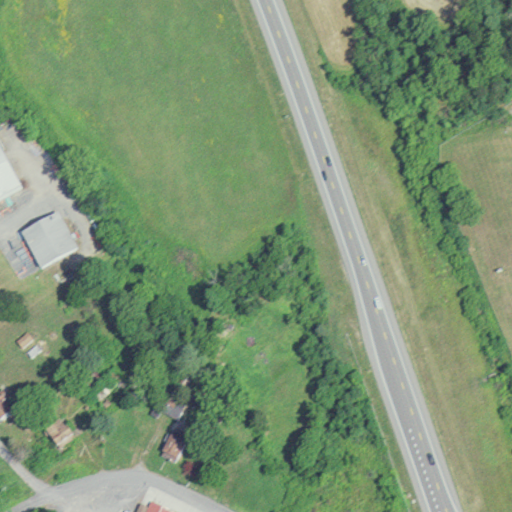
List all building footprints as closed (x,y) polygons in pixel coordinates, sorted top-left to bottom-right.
[(0,202),(27,188),(0,139),(0,202)] [(24,232),(45,270),(82,249),(61,211),(24,232)] [(185,400),(161,389),(151,411),(175,422),(185,400)] [(0,418),(10,409),(0,398),(0,418)] [(75,437),(58,417),(40,432),(56,452),(75,437)] [(158,457),(175,462),(182,441),(166,436),(158,457)] [(171,511),(146,501),(141,511),(171,511)]
